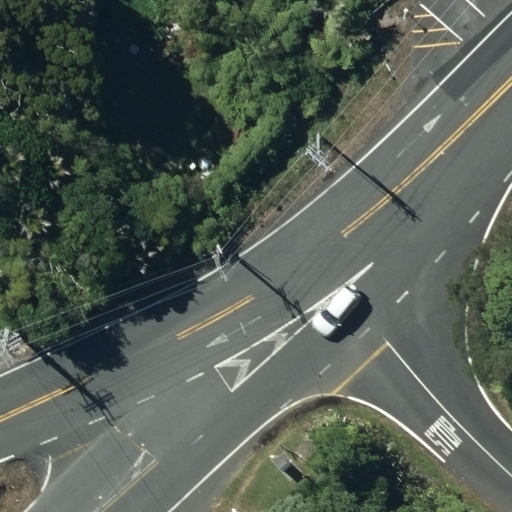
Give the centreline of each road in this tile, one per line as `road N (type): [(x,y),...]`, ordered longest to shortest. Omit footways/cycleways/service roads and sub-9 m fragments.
road 1 (residential): [(330,250),(387,344),(511,478)]
road 2 (secondary): [(330,250),(511,86)]
road 3 (secondary): [(159,345),(330,250)]
road 4 (tertiary): [(0,421),(159,345)]
